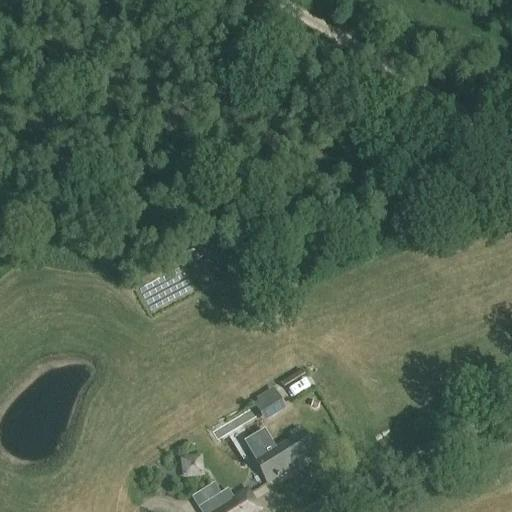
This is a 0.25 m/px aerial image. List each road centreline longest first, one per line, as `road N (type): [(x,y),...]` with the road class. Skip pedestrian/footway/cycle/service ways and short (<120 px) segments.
road 1 (track): [(511,146),(414,74),(288,0)]
road 2 (track): [(511,405),(281,511)]
